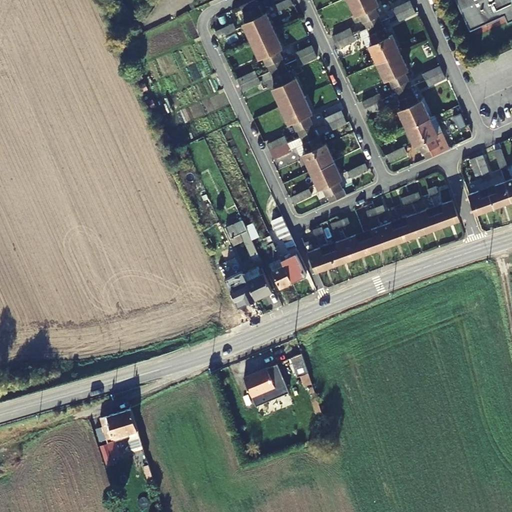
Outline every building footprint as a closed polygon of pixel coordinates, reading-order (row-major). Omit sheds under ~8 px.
[(261,34),(273,29),(265,11),(262,12),(256,0),(249,0),(246,1),(261,34)] [(288,0),(279,0),(269,5),(272,12),(290,4),(288,0)] [(373,22),(363,0),(346,0),(353,13),(357,12),(364,27),(373,22)] [(377,3),(375,0),(363,0),(373,22),(380,19),(374,4),(377,3)] [(511,19),(511,0),(455,0),(469,30),(504,14),(507,22),(511,19)] [(250,39),(261,34),(246,1),(238,5),(245,20),(241,21),(250,39)] [(406,1),(391,8),(394,13),(409,6),(406,1)] [(409,6),(394,13),(396,19),(411,12),(409,6)] [(380,19),(373,22),(388,55),(399,50),(391,33),(388,34),(380,19)] [(231,22),(212,30),(216,37),(234,29),(231,22)] [(388,55),(373,22),(364,27),(358,29),(365,45),(367,44),(375,61),(388,55)] [(285,53),(273,29),(261,34),(276,66),(286,62),(282,54),(285,53)] [(348,29),(330,35),(333,41),(350,33),(348,29)] [(350,33),(333,41),(335,46),(352,39),(350,33)] [(276,66),(261,34),(250,39),(257,56),(261,55),(268,70),(276,66)] [(311,45),(291,53),(294,58),(313,50),(311,45)] [(511,48),(470,67),(476,82),(511,66),(511,48)] [(313,50),(294,58),(297,64),(315,55),(313,50)] [(404,69),(407,68),(399,50),(388,55),(403,87),(410,84),(408,78),(404,69)] [(403,87),(388,55),(375,61),(383,79),(387,78),(393,92),(403,87)] [(286,62),(276,66),(291,99),(303,93),(294,75),(292,77),(286,62)] [(276,66),(268,70),(274,84),(271,86),(279,104),(291,99),(276,66)] [(440,70),(438,66),(422,73),(424,78),(440,70)] [(440,70),(424,78),(427,85),(443,77),(440,70)] [(253,71),(235,78),(238,83),(255,76),(253,71)] [(255,76),(238,83),(240,88),(258,81),(255,76)] [(212,78),(204,81),(208,93),(216,90),(212,78)] [(410,84),(403,87),(418,120),(429,115),(421,98),(417,99),(410,84)] [(403,87),(393,92),(400,107),(396,109),(405,126),(418,120),(403,87)] [(315,120),(303,93),(291,99),(305,132),(315,127),(313,121),(315,120)] [(378,93),(361,100),(363,105),(380,98),(378,93)] [(380,98),(363,105),(366,113),(383,105),(380,98)] [(305,132),(291,99),(279,104),(287,121),(291,120),(298,135),(305,132)] [(322,118),(324,123),(343,115),(340,110),(322,118)] [(346,122),(343,115),(324,123),(315,127),(305,132),(320,164),(333,159),(324,141),(321,142),(318,134),(346,122)] [(434,155),(450,148),(442,132),(437,134),(429,115),(418,120),(434,155)] [(423,160),(434,155),(418,120),(405,126),(413,144),(417,143),(423,160)] [(467,129),(463,122),(448,128),(451,135),(467,129)] [(320,164),(305,132),(298,135),(285,141),(266,150),(268,155),(301,141),(304,150),(301,152),(309,169),(320,164)] [(263,143),(266,150),(285,141),(283,135),(263,143)] [(501,143),(494,146),(501,165),(508,162),(501,143)] [(403,148),(386,156),(389,163),(406,156),(403,148)] [(277,169),(296,162),(293,152),(273,159),(277,169)] [(477,156),(483,174),(491,171),(484,154),(477,156)] [(477,156),(470,159),(476,177),(483,174),(477,156)] [(336,198),(344,194),(337,179),(341,177),(333,159),(320,164),(336,198)] [(329,201),(336,198),(320,164),(309,169),(318,188),(322,186),(329,201)] [(365,165),(346,174),(350,181),(369,173),(365,165)] [(283,183),(289,196),(307,189),(300,175),(283,183)] [(488,186),(495,205),(511,199),(511,197),(506,179),(488,186)] [(438,184),(428,187),(432,197),(441,193),(438,184)] [(476,212),(495,205),(488,186),(469,193),(476,212)] [(309,190),(289,198),(293,205),(311,198),(309,190)] [(423,200),(419,190),(410,194),(414,204),(423,200)] [(406,206),(414,204),(410,194),(403,197),(406,206)] [(454,198),(435,205),(442,225),(460,218),(454,198)] [(376,207),(379,216),(388,213),(384,204),(376,207)] [(417,211),(424,231),(442,225),(435,205),(417,211)] [(376,207),(368,209),(372,219),(379,216),(376,207)] [(399,218),(406,237),(424,231),(417,211),(399,218)] [(340,220),(343,230),(352,226),(348,217),(340,220)] [(250,234),(242,218),(236,221),(253,259),(260,256),(255,246),(252,240),(250,234)] [(382,224),(388,243),(406,237),(399,218),(382,224)] [(340,220),(332,223),(335,233),(343,230),(340,220)] [(382,224),(364,230),(370,249),(388,243),(382,224)] [(325,235),(322,226),(314,230),(318,238),(325,235)] [(288,248),(296,245),(289,229),(284,232),(286,238),(284,239),(288,248)] [(346,237),(352,256),(370,249),(364,230),(346,237)] [(263,235),(266,243),(273,239),(270,233),(263,235)] [(346,237),(328,243),(335,261),(352,256),(346,237)] [(273,239),(266,243),(273,259),(280,256),(273,239)] [(235,254),(230,242),(225,244),(227,248),(225,249),(228,257),(235,254)] [(335,261),(328,243),(308,251),(315,268),(335,261)] [(284,263),(291,279),(305,273),(295,252),(281,258),(284,263)] [(244,273),(238,260),(232,262),(239,275),(244,273)] [(291,279),(284,263),(271,268),(279,285),(291,279)] [(248,280),(255,296),(272,289),(262,266),(258,268),(260,271),(246,277),(248,280)] [(237,279),(238,281),(240,285),(248,280),(246,277),(245,275),(237,279)] [(240,285),(238,281),(234,283),(234,286),(231,288),(237,304),(255,296),(248,280),(240,285)] [(306,384),(307,383),(313,381),(304,353),(295,357),(306,384)] [(271,366),(279,383),(287,380),(279,363),(271,366)] [(253,392),(279,383),(271,366),(247,376),(253,392)] [(313,381),(307,383),(319,412),(323,411),(313,381)] [(133,446),(136,448),(143,445),(130,405),(100,416),(107,437),(130,430),(133,446)] [(102,426),(96,428),(100,443),(106,441),(102,426)] [(115,439),(109,441),(114,456),(120,453),(115,439)]
